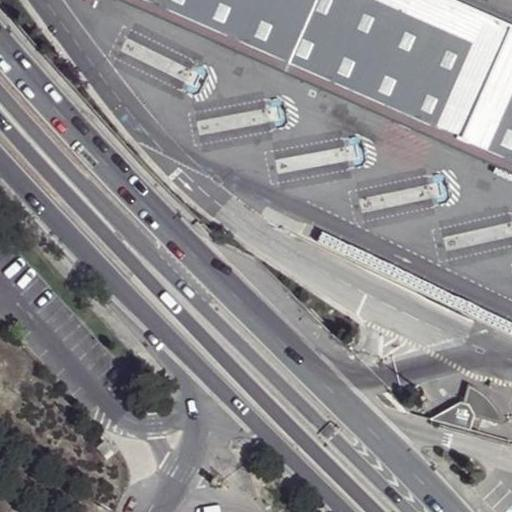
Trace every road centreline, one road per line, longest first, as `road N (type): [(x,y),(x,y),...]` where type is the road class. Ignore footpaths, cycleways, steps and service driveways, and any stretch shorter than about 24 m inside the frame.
road 1 (primary): [(444,511),(0,39)]
road 2 (primary): [(409,511),(65,166),(0,90)]
road 3 (primary): [(0,118),(375,511)]
road 4 (primary): [(0,154),(345,511)]
road 5 (unknown): [(310,373),(469,340)]
